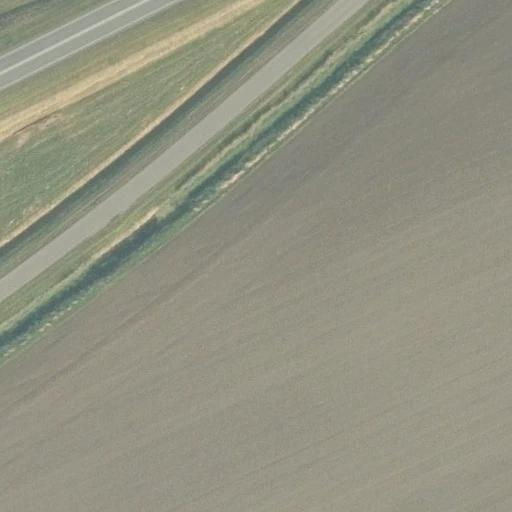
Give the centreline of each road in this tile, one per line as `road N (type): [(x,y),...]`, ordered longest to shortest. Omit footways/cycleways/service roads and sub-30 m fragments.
road 1 (trunk): [(0,289),(173,155),(351,0)]
road 2 (trunk): [(0,73),(143,0)]
